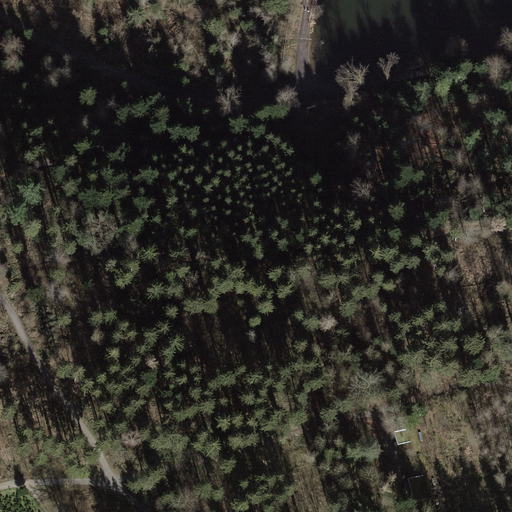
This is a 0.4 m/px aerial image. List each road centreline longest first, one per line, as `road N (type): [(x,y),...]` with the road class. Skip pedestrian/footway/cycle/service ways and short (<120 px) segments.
road 1 (track): [(112,473),(284,439),(483,382),(511,384)]
road 2 (track): [(0,11),(90,63),(181,94),(300,98)]
road 3 (track): [(0,180),(75,154),(264,128),(292,113),(300,98)]
road 4 (track): [(300,98),(511,61)]
road 5 (track): [(112,473),(0,295)]
